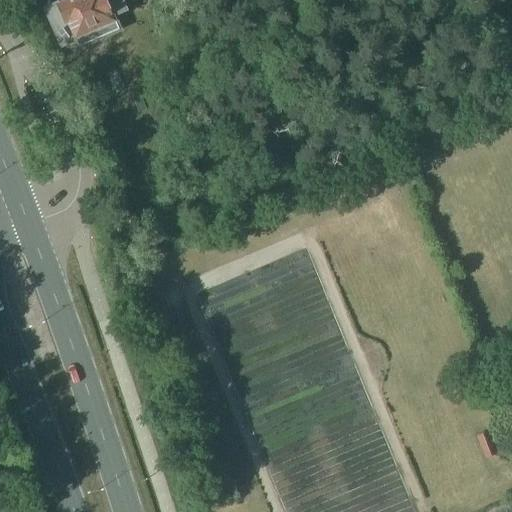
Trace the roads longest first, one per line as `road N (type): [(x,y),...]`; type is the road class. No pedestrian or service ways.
road 1 (primary): [(125,511),(28,225)]
road 2 (unclassified): [(28,225),(74,202),(86,160),(64,106),(0,22)]
road 3 (primary): [(0,324),(71,511)]
